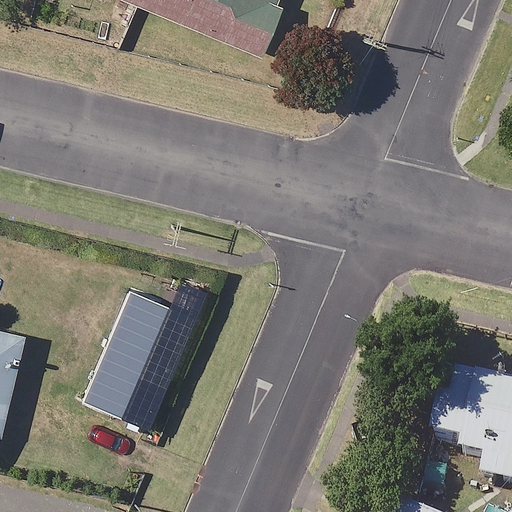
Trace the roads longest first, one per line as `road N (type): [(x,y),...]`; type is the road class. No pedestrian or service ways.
road 1 (residential): [(0,120),(364,208)]
road 2 (residential): [(364,208),(237,511)]
road 3 (residential): [(451,0),(364,208)]
road 4 (residential): [(364,208),(511,243)]
